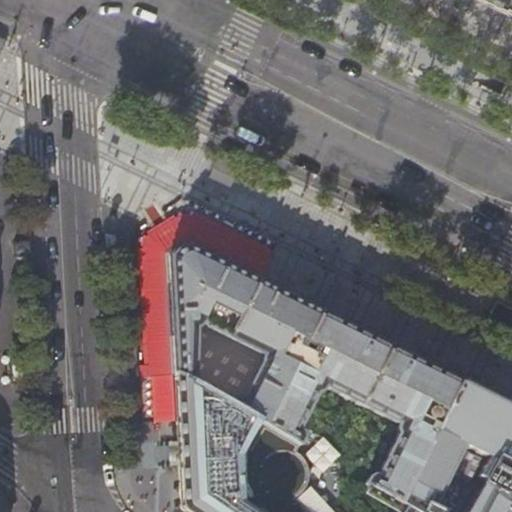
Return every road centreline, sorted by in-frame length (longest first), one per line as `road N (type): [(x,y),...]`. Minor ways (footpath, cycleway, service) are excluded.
road 1 (tertiary): [(81,511),(64,53),(88,0)]
road 2 (primary): [(165,38),(511,208)]
